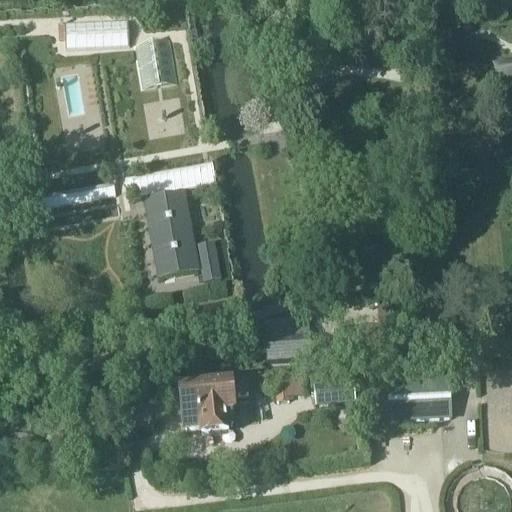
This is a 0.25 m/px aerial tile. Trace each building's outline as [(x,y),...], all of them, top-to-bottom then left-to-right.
[(128,23),(58,27),(58,37),(65,36),(65,52),(129,49),(128,23)] [(170,42),(134,47),(141,91),(177,85),(170,42)] [(212,168),(125,183),(128,201),(216,188),(212,168)] [(114,186),(32,200),(33,211),(116,198),(114,186)] [(183,196),(144,203),(158,281),(201,273),(203,285),(219,282),(213,247),(193,250),(189,228),(205,225),(202,209),(186,212),(183,196)] [(309,327),(264,328),(266,367),(311,366),(309,327)] [(273,382),(276,407),(289,406),(289,402),(303,400),(302,380),(273,382)] [(315,410),(356,407),(354,386),(313,390),(315,410)] [(443,387),(382,393),(386,430),(446,424),(443,387)] [(248,388),(181,394),(185,432),(201,431),(202,436),(208,435),(211,436),(219,436),(221,434),(228,433),(227,427),(233,427),(232,416),(233,416),(232,399),(248,397),(248,388)]
